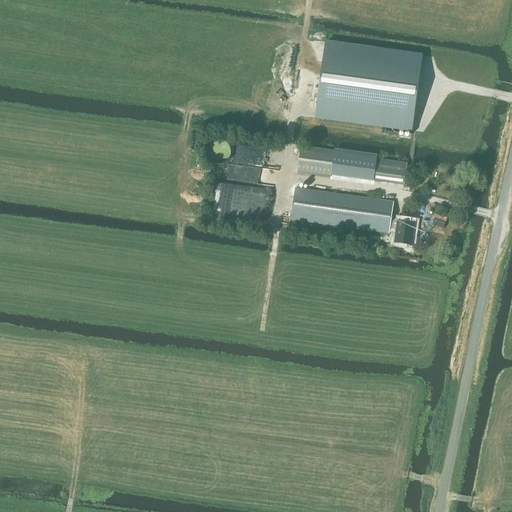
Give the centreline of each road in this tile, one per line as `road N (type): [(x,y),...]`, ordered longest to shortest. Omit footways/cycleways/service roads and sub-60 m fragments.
road 1 (unclassified): [(439,511),(511,170)]
road 2 (track): [(309,0),(283,180)]
road 3 (track): [(283,180),(260,334)]
